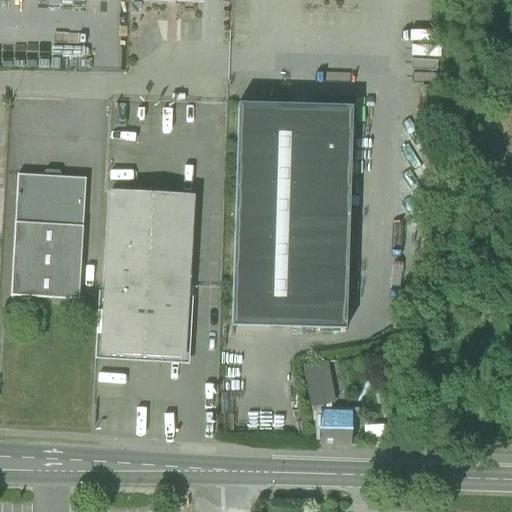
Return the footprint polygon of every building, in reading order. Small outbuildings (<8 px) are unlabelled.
[(232,327),(346,330),(352,108),(238,104),(232,327)] [(18,176),(15,224),(83,228),(86,180),(18,176)] [(101,354),(183,359),(192,198),(111,193),(101,354)] [(79,301),(83,228),(15,224),(11,297),(79,301)] [(302,367),(311,407),(323,405),(326,404),(318,365),(302,367)] [(323,413),(323,405),(311,407),(313,416),(320,415),(320,413),(323,413)] [(319,445),(351,446),(352,414),(323,413),(320,413),(320,415),(319,445)]
